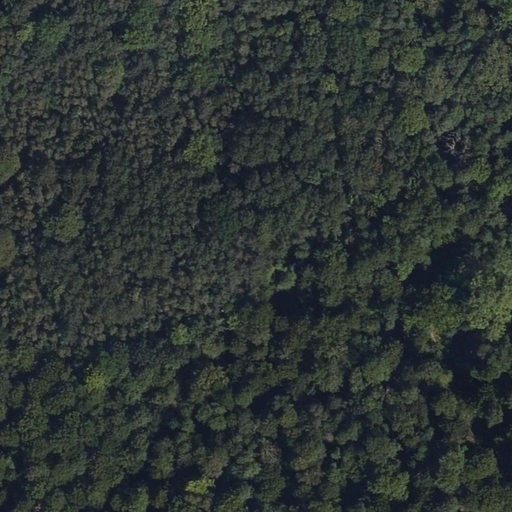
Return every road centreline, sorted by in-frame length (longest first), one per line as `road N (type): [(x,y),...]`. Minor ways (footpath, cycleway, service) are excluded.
road 1 (unknown): [(0,383),(414,271),(511,262)]
road 2 (track): [(511,473),(414,271),(348,0)]
